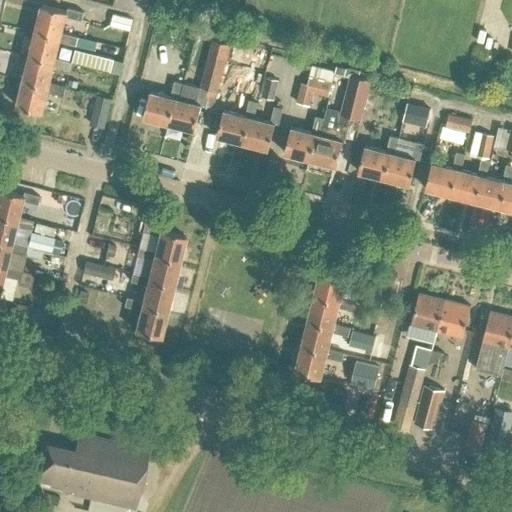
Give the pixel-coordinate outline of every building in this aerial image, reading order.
[(82,19),(84,10),(68,6),(67,10),(42,3),(36,29),(61,35),(62,31),(66,15),(82,19)] [(133,19),(114,13),(111,24),(130,30),(133,19)] [(55,60),(56,56),(60,40),(86,46),(85,50),(110,57),(113,44),(62,31),(61,35),(36,29),(29,54),(55,60)] [(124,61),(76,49),(73,61),(121,73),(124,61)] [(29,54),(23,79),(49,85),(50,81),(54,65),(70,69),(72,60),(56,56),(55,60),(29,54)] [(249,73),(240,71),(236,90),(245,92),(249,73)] [(350,72),(340,112),(361,117),(372,78),(350,72)] [(332,79),(310,74),(307,82),(301,80),(296,101),(310,104),(313,91),(328,95),(332,79)] [(273,98),(278,80),(266,77),(261,95),(273,98)] [(23,79),(17,104),(43,110),(48,90),(64,94),(66,85),(50,81),(49,85),(23,79)] [(150,90),(144,115),(169,122),(176,96),(180,97),(184,81),(175,79),(171,95),(150,90)] [(196,101),(180,97),(176,96),(169,122),(196,128),(202,103),(204,104),(209,87),(200,85),(196,101)] [(96,93),(89,122),(104,126),(111,97),(96,93)] [(246,114),(224,108),(217,134),(244,141),(250,115),(254,116),(258,100),(250,98),(246,114)] [(250,115),(244,141),(269,147),(276,121),(279,122),(283,106),(275,104),(271,120),(254,116),(250,115)] [(426,127),(431,110),(408,104),(404,122),(426,127)] [(317,131),(321,132),(325,116),(316,114),(312,130),(291,125),(285,151),(310,157),(317,131)] [(472,120),(449,114),(446,125),(469,131),(472,120)] [(317,131),(310,157),(336,164),(343,139),(345,139),(350,123),(341,121),(337,136),(321,132),(317,131)] [(489,157),(494,135),(482,132),(477,154),(489,157)] [(365,144),(359,169),(385,176),(392,150),(396,151),(400,135),(391,133),(387,149),(365,144)] [(219,139),(210,168),(232,174),(240,145),(219,139)] [(392,150),(385,176),(410,182),(417,157),(420,158),(424,142),(416,139),(412,155),(396,151),(392,150)] [(433,160),(426,186),(452,193),(458,167),(462,168),(466,152),(457,150),(453,166),(433,160)] [(478,172),(462,168),(458,167),(452,193),(476,199),(483,173),(487,174),(491,158),(482,156),(478,172)] [(483,173),(476,199),(501,205),(508,179),(511,180),(511,178),(511,163),(507,162),(503,178),(487,174),(483,173)] [(508,179),(501,205),(511,207),(511,180),(508,179)] [(37,203),(39,194),(23,190),(22,193),(0,187),(0,214),(16,218),(17,215),(21,199),(37,203)] [(68,201),(63,226),(72,229),(78,204),(68,201)] [(31,228),(33,219),(17,215),(16,218),(0,214),(0,240),(10,243),(11,240),(15,224),(31,228)] [(154,249),(153,253),(179,259),(185,234),(160,228),(160,225),(144,220),(142,229),(158,233),(154,249)] [(25,253),(27,244),(11,240),(10,243),(0,240),(0,267),(4,268),(5,265),(9,249),(25,253)] [(147,278),(173,284),(179,259),(153,253),(154,249),(138,245),(136,254),(152,258),(148,274),(147,278)] [(78,262),(79,274),(108,271),(107,260),(78,262)] [(0,267),(0,283),(2,274),(18,278),(17,282),(30,285),(33,272),(5,265),(4,268),(0,267)] [(321,268),(314,294),(340,300),(341,296),(345,280),(361,284),(363,275),(347,271),(346,275),(321,268)] [(132,270),(129,279),(145,283),(141,299),(141,303),(166,309),(173,284),(147,278),(148,274),(132,270)] [(396,297),(399,284),(387,281),(384,294),(396,297)] [(438,328),(445,297),(420,291),(412,322),(438,328)] [(314,294),(308,319),(334,325),(335,321),(339,305),(355,309),(357,300),(341,296),(340,300),(314,294)] [(123,304),(139,308),(134,329),(160,335),(166,309),(141,303),(141,299),(125,295),(123,304)] [(445,297),(438,328),(463,335),(471,304),(445,297)] [(356,314),(376,319),(380,306),(360,301),(356,314)] [(46,309),(17,302),(13,317),(43,324),(46,309)] [(502,373),(511,332),(511,313),(491,309),(476,367),(502,373)] [(308,319),(302,344),(328,350),(329,347),(333,330),(349,334),(351,325),(335,321),(334,325),(308,319)] [(349,341),(373,347),(377,332),(352,326),(349,341)] [(345,350),(329,347),(328,350),(302,344),(296,369),(321,376),(327,355),(343,359),(345,350)] [(357,358),(351,381),(373,387),(379,364),(357,358)] [(409,362),(393,424),(409,428),(426,367),(409,362)] [(445,388),(425,383),(414,421),(435,427),(445,388)] [(511,419),(511,409),(496,406),(488,435),(507,440),(511,419)] [(487,422),(472,418),(464,449),(480,453),(487,422)] [(38,478),(51,481),(50,484),(63,487),(62,490),(135,507),(149,447),(78,430),(74,447),(46,441),(38,478)]
